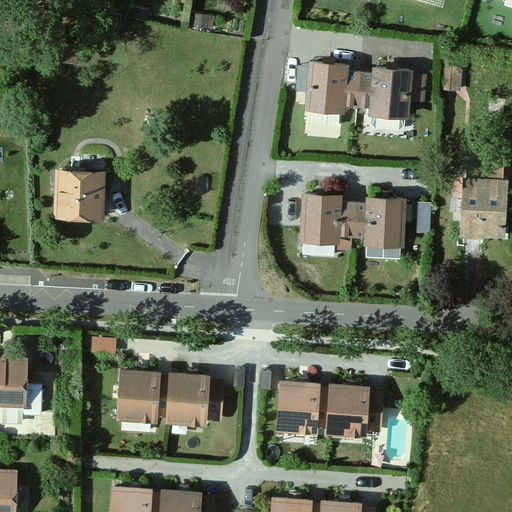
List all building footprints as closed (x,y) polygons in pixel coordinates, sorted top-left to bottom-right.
[(461,89),(463,52),(443,51),(441,88),(461,89)] [(358,105),(361,69),(348,68),(349,61),(307,58),(303,107),(345,111),(345,103),(358,105)] [(361,69),(358,105),(369,105),(368,113),(408,116),(410,99),(424,100),(426,73),(412,72),(412,66),(372,63),(371,70),(361,69)] [(464,175),(461,234),(506,236),(508,178),(499,178),(500,153),(469,152),(468,176),(464,175)] [(105,207),(106,165),(55,164),(54,213),(105,215),(105,207)] [(351,235),(353,199),(341,199),(342,192),(301,190),(298,239),(339,242),(340,235),(351,235)] [(353,199),(351,235),(363,236),(363,243),(403,245),(406,195),(365,193),(365,200),(353,199)] [(27,381),(27,354),(6,354),(6,351),(0,350),(0,403),(23,405),(23,413),(42,413),(43,382),(27,381)] [(167,415),(170,373),(161,372),(162,367),(120,364),(117,416),(158,419),(158,414),(167,415)] [(246,367),(236,366),(235,384),(245,385),(246,367)] [(170,373),(167,415),(167,420),(207,423),(208,418),(222,419),(225,377),(211,376),(211,371),(170,368),(170,373)] [(271,368),(263,368),(262,385),(270,386),(271,368)] [(328,426),(332,384),(323,383),(323,378),(282,375),(278,427),(319,430),(320,425),(328,426)] [(332,384),(328,426),(328,431),(369,434),(369,429),(383,430),(386,388),(373,387),(373,382),(332,379),(332,384)] [(0,511),(15,511),(17,467),(0,466),(0,511)] [(160,511),(162,491),(153,490),(154,485),(112,482),(110,511),(160,511)] [(162,491),(160,511),(215,511),(217,494),(203,493),(203,489),(163,486),(162,491)] [(321,511),(322,501),(313,500),(314,495),(273,492),(271,511),(321,511)] [(322,501),(321,511),(376,511),(377,505),(363,504),(364,499),(323,496),(322,501)]
